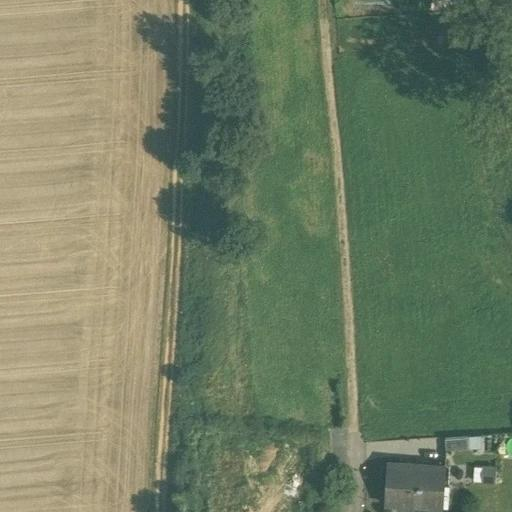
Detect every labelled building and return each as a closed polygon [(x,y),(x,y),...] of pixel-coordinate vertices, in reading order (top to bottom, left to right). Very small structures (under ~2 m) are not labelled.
[(468,436),(445,438),(445,451),(469,450),(468,436)] [(438,440),(390,439),(390,458),(418,459),(418,455),(437,455),(438,440)] [(445,468),(388,464),(385,506),(436,509),(436,508),(437,488),(443,489),(443,487),(445,468)] [(495,466),(474,464),(472,480),(493,482),(495,466)] [(281,502),(281,480),(240,481),(241,504),(281,502)] [(443,489),(437,488),(436,508),(447,509),(448,487),(443,487),(443,489)]
